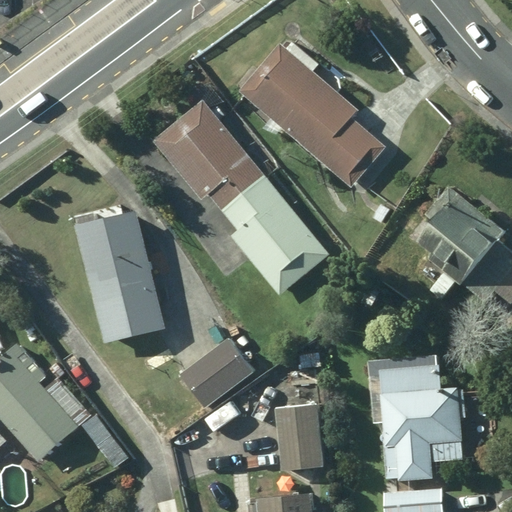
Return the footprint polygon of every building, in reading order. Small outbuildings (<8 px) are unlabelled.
[(288,45),(249,92),(279,117),(268,130),(282,136),(288,130),(360,190),(394,149),(359,119),(366,110),(321,72),(328,64),(301,42),(294,50),(288,45)] [(216,195),(246,231),(238,238),(288,298),(339,256),(212,101),(162,142),(209,200),(216,195)] [(511,245),(506,241),(511,233),(511,232),(458,188),(435,215),(446,224),(429,244),(441,253),(425,272),(443,288),(454,275),(468,286),(469,285),(493,304),(511,280),(511,245)] [(387,206),(379,218),(388,224),(396,212),(387,206)] [(87,227),(115,345),(175,332),(147,213),(87,227)] [(349,260),(337,273),(346,281),(358,268),(349,260)] [(511,280),(493,304),(511,320),(511,280)] [(27,307),(15,315),(26,332),(39,324),(27,307)] [(236,340),(190,377),(215,408),(261,372),(236,340)] [(26,346),(0,368),(0,410),(46,463),(96,419),(64,382),(54,390),(48,383),(54,378),(26,346)] [(442,479),(441,466),(470,464),(469,442),(472,442),(468,390),(451,391),(450,367),(389,372),(396,480),(407,479),(407,481),(442,479)] [(326,405),(286,409),(293,471),(333,467),(326,405)] [(0,427),(0,453),(13,442),(0,427)] [(107,448),(123,469),(136,459),(121,438),(107,448)] [(451,511),(450,491),(393,495),(394,511),(451,511)] [(322,511),(321,494),(266,500),(266,505),(256,506),(256,511),(322,511)]
